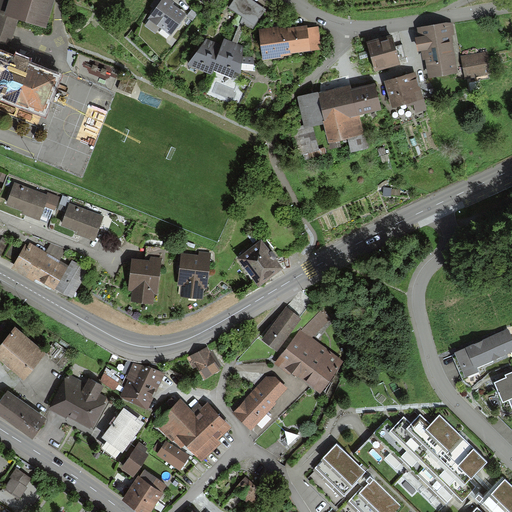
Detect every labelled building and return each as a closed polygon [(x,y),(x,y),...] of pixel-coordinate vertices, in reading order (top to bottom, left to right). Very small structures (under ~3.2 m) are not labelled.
[(3,0),(0,11),(0,14),(17,20),(44,28),(52,0),(3,0)] [(175,7),(173,6),(174,3),(169,0),(162,0),(148,20),(171,37),(187,16),(175,7)] [(240,23),(253,29),(264,10),(249,0),(233,0),(228,8),(243,18),(240,23)] [(197,15),(191,11),(187,17),(193,21),(197,15)] [(0,97),(42,114),(56,80),(2,59),(17,20),(0,14),(0,97)] [(454,23),(418,28),(419,39),(416,40),(418,53),(421,52),(422,62),(425,62),(428,81),(459,76),(453,38),(457,38),(454,23)] [(260,32),(264,61),(290,56),(291,55),(322,51),(319,27),(308,29),(308,27),(290,29),(287,30),(287,28),(260,32)] [(375,73),(399,66),(392,40),(381,43),(367,47),(375,73)] [(214,44),(206,41),(188,66),(211,75),(213,71),(233,79),(235,74),(241,76),(244,49),(234,45),(225,41),(222,48),(214,44)] [(487,52),(461,57),(465,80),(491,75),(487,52)] [(428,109),(416,73),(397,80),(385,84),(394,111),(412,105),(415,114),(428,109)] [(119,88),(134,92),(137,80),(123,76),(119,88)] [(360,118),(381,113),(376,88),(356,92),(352,93),(351,86),(297,98),(304,129),(323,125),(329,146),(363,135),(360,118)] [(303,156),(320,152),(314,128),(298,132),(303,156)] [(47,196),(14,183),(5,207),(22,213),(21,216),(39,223),(45,208),(55,212),(60,198),(48,194),(47,196)] [(70,204),(61,227),(79,233),(78,236),(95,243),(104,216),(70,204)] [(5,235),(0,241),(0,263),(12,271),(27,246),(5,235)] [(283,272),(261,241),(236,259),(246,272),(241,276),(247,283),(252,280),(259,289),(283,272)] [(55,293),(56,290),(68,267),(29,243),(27,246),(12,271),(34,283),(35,281),(55,293)] [(199,252),(199,256),(182,255),(178,286),(183,287),(182,297),(202,299),(204,290),(207,290),(211,254),(199,252)] [(157,294),(161,257),(149,256),(149,262),(132,260),(128,292),(133,292),(132,303),(152,305),(154,293),(157,294)] [(72,260),(68,267),(56,290),(74,301),(90,271),(72,260)] [(286,303),(262,336),(278,348),(302,315),(286,303)] [(322,310),(302,331),(311,336),(330,318),(322,310)] [(0,340),(0,353),(24,374),(46,348),(15,322),(0,340)] [(511,334),(509,327),(468,343),(469,345),(456,350),(466,374),(479,369),(477,365),(511,350),(511,334)] [(342,358),(313,337),(311,336),(302,331),(300,330),(277,361),(290,371),(292,368),(308,379),(320,388),(342,358)] [(47,354),(61,368),(73,355),(59,341),(47,354)] [(207,344),(187,356),(193,367),(198,364),(204,375),(220,366),(207,344)] [(164,372),(150,365),(133,362),(127,376),(129,377),(121,393),(148,406),(164,372)] [(511,368),(506,371),(507,374),(495,379),(503,398),(508,396),(511,405),(511,368)] [(106,371),(100,379),(114,388),(119,381),(106,371)] [(49,406),(91,428),(108,397),(100,392),(104,383),(88,375),(85,380),(68,372),(49,406)] [(267,376),(233,410),(251,426),(288,386),(275,375),(267,376)] [(7,388),(0,398),(0,412),(33,435),(47,415),(7,388)] [(181,395),(156,420),(180,445),(186,440),(202,456),(221,439),(217,435),(230,423),(208,400),(203,406),(198,402),(193,407),(181,395)] [(104,442),(117,452),(120,448),(123,449),(145,420),(124,404),(102,433),(108,437),(104,442)] [(467,480),(487,458),(441,410),(428,422),(420,413),(409,424),(403,418),(393,427),(388,421),(375,433),(369,440),(439,507),(455,490),(461,496),(472,485),(467,480)] [(139,440),(122,464),(134,472),(149,451),(145,448),(147,445),(139,440)] [(190,456),(169,440),(159,454),(180,469),(184,463),(190,456)] [(334,509),(347,496),(344,494),(367,472),(337,441),(322,456),(323,458),(321,460),(313,468),(315,470),(305,479),(334,509)] [(139,473),(123,495),(147,511),(155,500),(163,490),(161,488),(166,482),(145,467),(141,474),(139,473)] [(32,478),(16,468),(10,477),(11,479),(4,490),(20,500),(29,487),(27,486),(32,478)] [(260,488),(245,475),(234,488),(250,501),(260,488)] [(366,478),(369,482),(341,509),(344,511),(393,511),(400,506),(370,475),(366,478)] [(511,511),(511,482),(504,475),(477,501),(481,505),(473,511),(511,511)]
